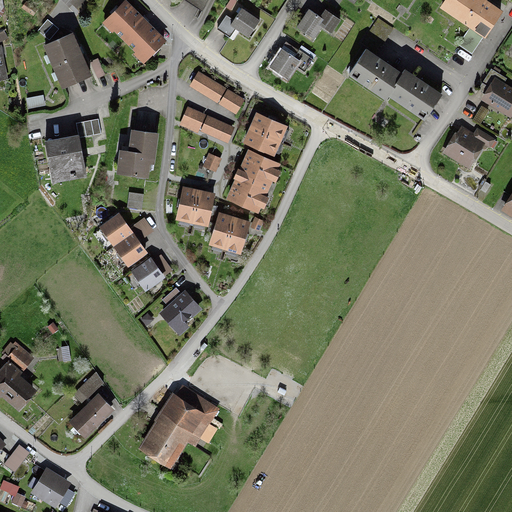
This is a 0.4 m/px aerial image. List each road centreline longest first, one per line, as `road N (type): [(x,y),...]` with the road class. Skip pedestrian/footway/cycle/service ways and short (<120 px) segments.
road 1 (residential): [(181,32),(161,217),(221,307)]
road 2 (residential): [(511,229),(324,122)]
road 3 (residential): [(221,307),(76,463)]
road 4 (residential): [(324,122),(268,237),(221,307)]
